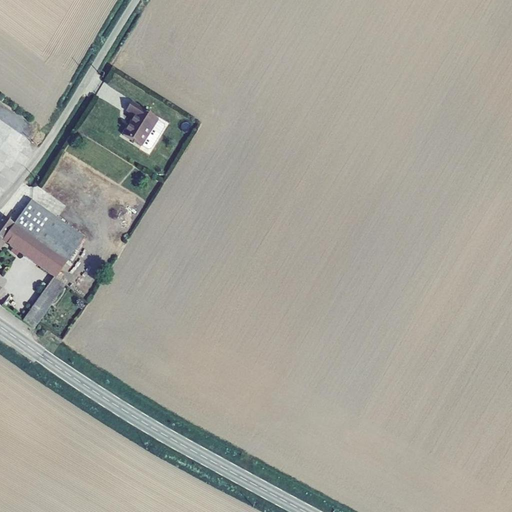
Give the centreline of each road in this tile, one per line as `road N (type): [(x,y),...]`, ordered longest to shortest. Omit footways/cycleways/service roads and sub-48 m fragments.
road 1 (primary): [(305,511),(118,408),(0,326)]
road 2 (unclassified): [(134,0),(52,134),(0,201)]
